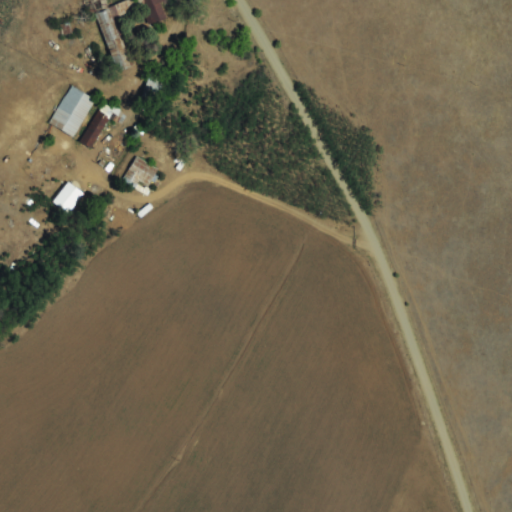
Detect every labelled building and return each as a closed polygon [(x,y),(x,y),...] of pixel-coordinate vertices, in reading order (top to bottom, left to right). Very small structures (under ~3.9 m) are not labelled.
[(118,74),(140,67),(127,31),(150,22),(152,26),(172,19),(165,0),(131,0),(110,8),(107,0),(101,0),(93,3),(118,74)] [(77,139),(97,100),(71,86),(51,125),(77,139)] [(155,102),(160,92),(152,88),(147,98),(155,102)] [(113,110),(104,105),(80,142),(92,149),(113,116),(110,114),(113,110)] [(137,189),(142,183),(149,188),(161,173),(140,157),(124,179),(137,189)] [(53,203),(69,215),(86,194),(71,182),(53,203)]
